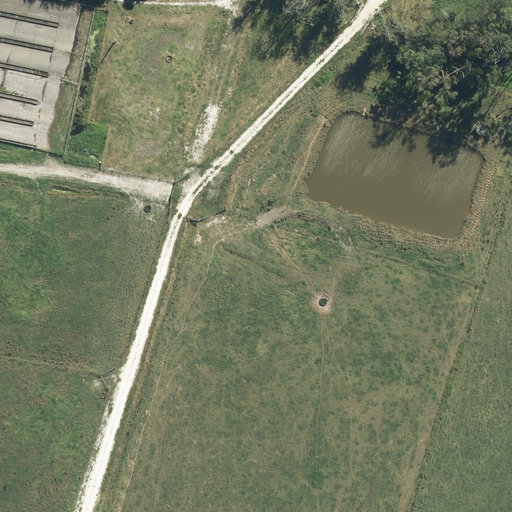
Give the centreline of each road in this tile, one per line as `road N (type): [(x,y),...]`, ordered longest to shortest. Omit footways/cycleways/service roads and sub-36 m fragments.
road 1 (track): [(379,0),(188,197),(244,0)]
road 2 (track): [(188,197),(87,511)]
